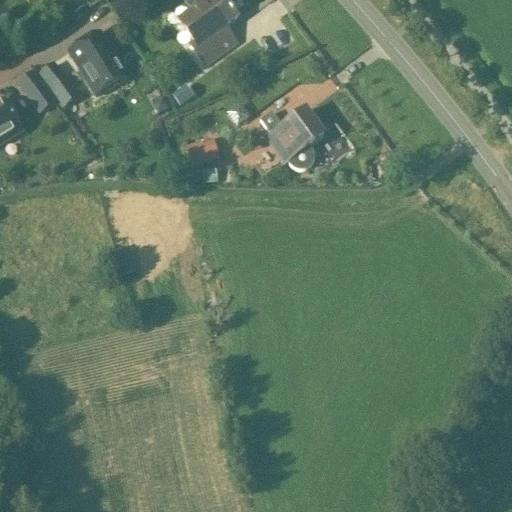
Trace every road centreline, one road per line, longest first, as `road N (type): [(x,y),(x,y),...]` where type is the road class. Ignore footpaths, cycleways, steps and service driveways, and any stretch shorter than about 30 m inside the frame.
road 1 (track): [(471,145),(412,183),(318,195),(223,197),(86,185),(0,200)]
road 2 (tertiary): [(511,203),(414,68),(353,0)]
road 3 (track): [(37,511),(32,447),(0,348)]
